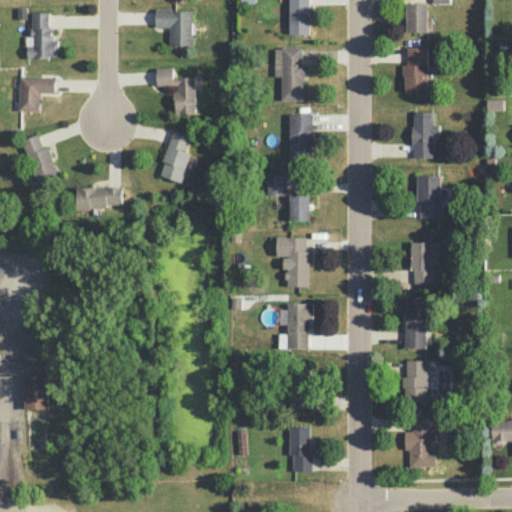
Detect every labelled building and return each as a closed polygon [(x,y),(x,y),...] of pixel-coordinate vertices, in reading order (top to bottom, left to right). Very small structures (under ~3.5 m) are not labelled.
[(309,0),(309,33),(289,33),(288,0),(309,0)] [(406,2),(427,3),(426,31),(406,31),(406,2)] [(192,10),(192,44),(169,45),(170,26),(155,26),(155,8),(172,8),(172,10),(192,10)] [(48,12),(32,12),(32,45),(27,45),(27,58),(48,58),(48,55),(56,56),(56,39),(52,39),(52,27),(48,27),(48,12)] [(427,45),(406,45),(406,57),(406,64),(402,64),(402,76),(405,75),(404,90),(427,90),(427,45)] [(302,46),(282,46),(281,100),(303,100),(303,81),(305,81),(305,63),(302,63),(302,46)] [(195,76),(196,111),(175,112),(174,90),(178,90),(178,84),(157,85),(157,67),(172,67),(173,76),(195,76)] [(55,76),(19,75),(18,110),(40,111),(40,92),(54,92),(55,76)] [(503,110),(503,99),(487,99),(486,109),(495,109),(495,110),(503,110)] [(413,111),(413,125),(411,125),(411,145),(413,145),(413,151),(413,157),(434,158),(433,134),(439,134),(439,124),(433,124),(433,111),(413,111)] [(313,113),(289,113),(289,158),(309,158),(309,147),(313,147),(313,113)] [(173,130),(191,136),(185,151),(191,153),(185,169),(186,169),(182,182),(161,174),(165,161),(162,160),(173,130)] [(37,133),(20,139),(40,187),(60,180),(52,161),(53,160),(47,146),(43,147),(37,133)] [(440,174),(440,202),(442,202),(442,216),(419,217),(419,208),(419,202),(417,202),(417,174),(440,174)] [(285,194),(285,175),(267,175),(267,194),(285,194)] [(122,186),(75,187),(76,209),(107,207),(107,204),(122,203),(122,186)] [(289,193),(289,220),(310,220),(309,194),(289,193)] [(307,236),(276,235),(276,255),(288,255),(288,257),(283,257),(283,268),(287,267),(287,271),(285,271),(285,278),(287,278),(287,285),(308,286),(309,250),(306,250),(307,236)] [(411,241),(432,241),(432,282),(413,282),(413,275),(413,269),(410,269),(411,241)] [(426,347),(404,347),(404,338),(406,299),(426,299),(426,347)] [(313,303),(288,303),(287,348),(308,346),(308,321),(313,320),(313,303)] [(426,402),(426,359),(406,359),(406,376),(401,376),(401,386),(404,387),(405,403),(426,402)] [(310,363),(310,408),(289,409),(289,364),(310,363)] [(25,409),(48,408),(47,373),(24,374),(25,409)] [(411,431),(404,431),(405,448),(409,448),(409,467),(430,466),(430,415),(411,415),(411,423),(411,431)] [(511,419),(491,419),(491,443),(501,442),(502,440),(511,440),(511,419)] [(288,425),(310,425),(310,454),(312,454),(312,470),(292,470),(293,454),(289,454),(288,425)] [(245,430),(237,430),(238,454),(246,454),(245,438),(245,430)]
